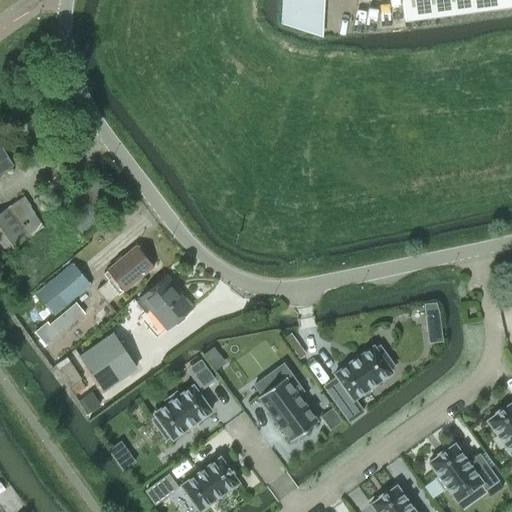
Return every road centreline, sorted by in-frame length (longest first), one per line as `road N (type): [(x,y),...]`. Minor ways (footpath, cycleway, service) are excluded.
road 1 (unclassified): [(471,250),(285,291),(227,275),(176,230),(82,100),(65,46),(65,0)]
road 2 (residential): [(471,250),(491,327),(491,355),(477,377),(304,511)]
